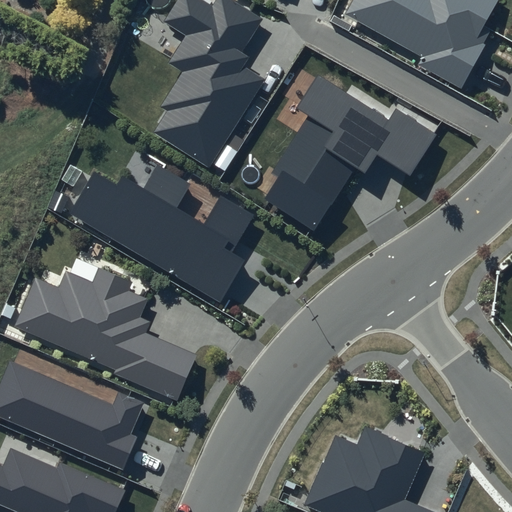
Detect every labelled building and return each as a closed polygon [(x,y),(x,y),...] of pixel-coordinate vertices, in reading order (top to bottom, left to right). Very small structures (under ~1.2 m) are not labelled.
[(154,133),(207,167),(262,79),(243,67),(250,57),(243,52),(264,18),(235,0),(213,0),(211,5),(203,0),(176,0),(164,20),(187,34),(169,63),(183,71),(160,107),(168,112),(154,133)] [(494,31),(485,26),(499,0),(353,0),(346,14),(423,57),(419,65),(461,89),(494,31)] [(411,177),(438,135),(396,109),(389,121),(318,76),(297,109),(309,116),(272,173),(277,177),(263,199),(315,231),(353,171),(363,177),(377,156),(411,177)] [(143,186),(122,174),(116,184),(95,171),(70,214),(220,302),(244,261),(232,254),(255,215),(220,195),(203,224),(176,208),(190,184),(156,164),(143,186)] [(178,401),(198,355),(146,333),(151,321),(141,317),(149,299),(129,290),(133,281),(99,267),(92,281),(67,270),(59,288),(37,278),(16,327),(116,370),(114,373),(178,401)] [(144,403),(118,392),(112,406),(11,363),(0,388),(0,416),(123,470),(137,438),(130,434),(144,403)] [(426,452),(365,426),(358,444),(335,434),(304,505),(319,511),(434,511),(405,499),(426,452)] [(117,511),(126,492),(58,462),(56,467),(10,447),(1,466),(0,465),(0,504),(18,511),(117,511)]
